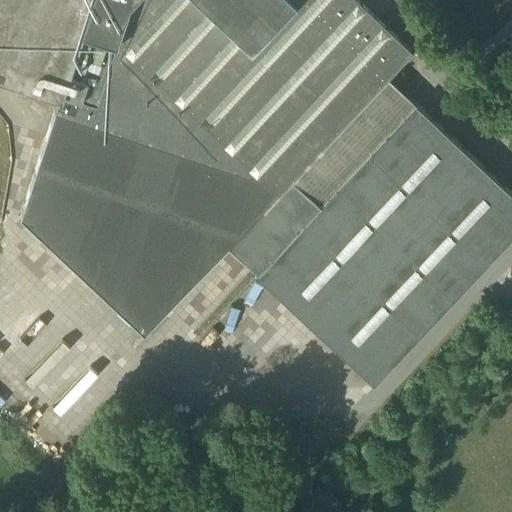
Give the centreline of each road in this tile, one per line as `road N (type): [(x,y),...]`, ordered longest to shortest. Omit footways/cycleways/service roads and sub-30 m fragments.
road 1 (unknown): [(0,91),(24,128),(17,199),(30,243),(141,351)]
road 2 (unknown): [(141,351),(230,374),(285,303)]
